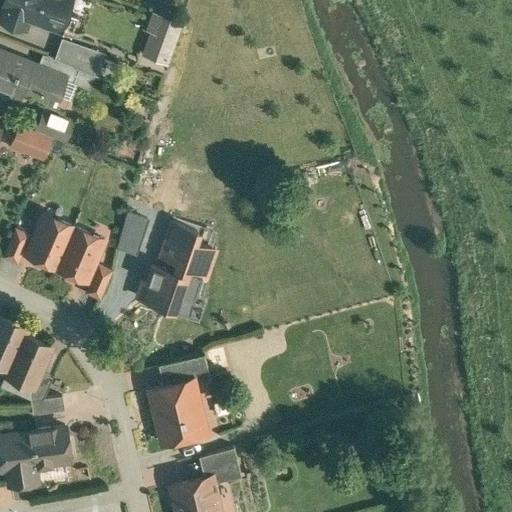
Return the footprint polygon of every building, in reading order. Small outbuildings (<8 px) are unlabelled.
[(4,0),(1,9),(2,9),(0,14),(0,18),(25,27),(29,18),(40,22),(39,25),(71,36),(78,15),(61,9),(63,0),(4,0)] [(179,24),(153,15),(148,28),(153,30),(144,54),(166,61),(179,24)] [(85,45),(61,37),(54,58),(74,66),(77,67),(85,45)] [(102,51),(85,45),(77,67),(94,74),(102,51)] [(34,63),(0,49),(0,87),(8,91),(8,90),(21,95),(21,94),(44,104),(52,107),(65,112),(65,111),(52,106),(63,78),(64,77),(41,68),(37,66),(37,68),(33,66),(34,63)] [(54,58),(47,55),(41,68),(64,77),(63,78),(68,80),(74,66),(54,58)] [(77,67),(74,66),(68,80),(76,83),(77,80),(90,86),(95,75),(94,74),(77,67)] [(70,125),(48,116),(52,107),(44,104),(34,129),(52,136),(65,141),(66,140),(62,139),(67,125),(70,126),(70,125)] [(34,129),(19,123),(13,138),(31,146),(29,152),(44,158),(52,136),(34,129)] [(160,224),(136,216),(128,240),(152,248),(160,224)] [(56,224),(41,218),(26,252),(56,266),(74,225),(58,218),(56,224)] [(90,232),(74,225),(56,266),(87,279),(102,244),(88,238),(90,232)] [(16,229),(4,256),(17,261),(29,234),(16,229)] [(215,250),(191,242),(182,268),(201,274),(201,276),(205,278),(215,250)] [(98,264),(86,292),(100,298),(111,270),(98,264)] [(176,272),(153,264),(147,282),(142,281),(139,291),(144,292),(142,299),(188,314),(201,276),(201,274),(182,268),(178,267),(176,272)] [(27,329),(0,317),(0,364),(8,368),(5,374),(33,386),(34,387),(40,372),(51,347),(24,335),(27,329)] [(204,355),(163,365),(168,385),(194,379),(195,385),(210,382),(204,355)] [(40,372),(34,387),(33,386),(30,393),(31,400),(44,398),(53,377),(40,372)] [(168,385),(149,389),(162,443),(200,434),(196,415),(202,414),(195,385),(194,379),(168,385)] [(44,398),(31,400),(33,414),(64,410),(62,396),(44,398)] [(65,425),(20,432),(25,467),(36,466),(70,461),(65,425)] [(20,432),(0,434),(0,452),(5,456),(9,484),(38,480),(36,466),(25,467),(20,432)] [(234,447),(205,455),(210,476),(211,476),(213,484),(241,477),(234,447)] [(210,476),(171,486),(177,511),(219,511),(213,484),(211,476),(210,476)]
